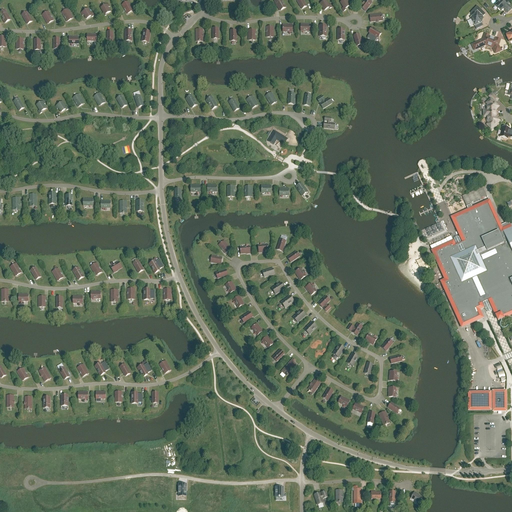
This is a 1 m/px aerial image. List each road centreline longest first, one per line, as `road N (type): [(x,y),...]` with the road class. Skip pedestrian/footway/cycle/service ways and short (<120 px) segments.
road 1 (residential): [(310,366),(373,401),(379,358),(321,319),(279,262),(238,265),(259,311)]
road 2 (residential): [(301,481),(156,474),(42,483)]
road 3 (residential): [(0,385),(151,385),(218,352)]
road 4 (residential): [(0,280),(50,289),(179,276)]
road 5 (residential): [(175,37),(130,21),(0,28)]
road 6 (residential): [(160,117),(47,121),(0,113)]
road 7 (residential): [(0,191),(156,192)]
road 8 (residential): [(459,472),(377,462),(310,434)]
road 9 (residential): [(201,13),(231,22),(343,20)]
road 10 (residential): [(160,117),(296,115)]
